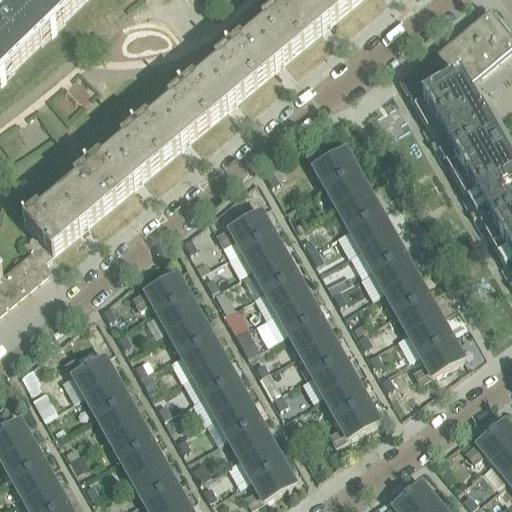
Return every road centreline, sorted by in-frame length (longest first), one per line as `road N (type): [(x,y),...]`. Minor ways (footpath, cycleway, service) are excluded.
road 1 (residential): [(450,0),(0,375)]
road 2 (residential): [(339,511),(511,384)]
